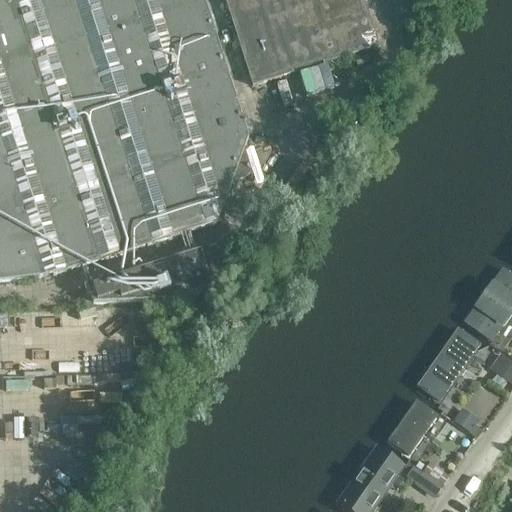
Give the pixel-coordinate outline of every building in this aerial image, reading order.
[(0,0),(0,284),(55,277),(217,226),(234,180),(253,175),(245,149),(249,140),(203,0),(0,0)] [(224,0),(253,89),(379,49),(363,0),(224,0)] [(92,290),(97,305),(181,303),(214,293),(202,253),(140,272),(141,276),(92,290)] [(511,276),(502,270),(464,326),(492,345),(511,316),(511,276)] [(478,347),(456,331),(416,390),(438,406),(478,347)] [(511,367),(499,358),(489,371),(511,387),(511,367)] [(416,402),(387,445),(410,461),(439,418),(416,402)] [(461,412),(452,424),(469,437),(478,424),(461,412)] [(376,511),(406,470),(377,449),(336,507),(342,511),(376,511)] [(429,466),(422,475),(442,489),(449,480),(429,466)] [(413,470),(405,481),(434,501),(442,490),(413,470)]
